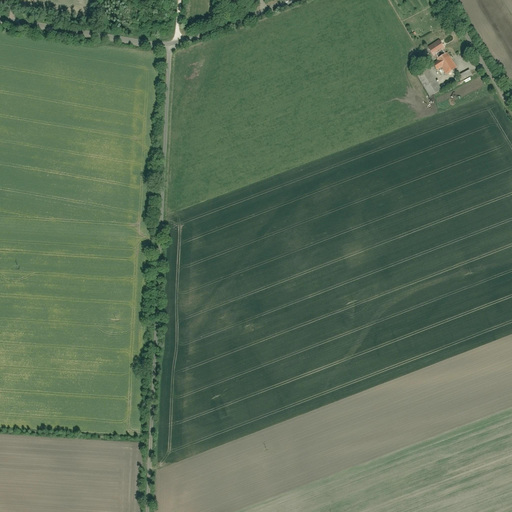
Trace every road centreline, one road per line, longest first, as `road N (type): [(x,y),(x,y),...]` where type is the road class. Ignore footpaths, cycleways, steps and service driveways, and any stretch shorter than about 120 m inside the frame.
road 1 (residential): [(146,511),(174,43)]
road 2 (residential): [(174,43),(0,23)]
road 3 (unclassified): [(511,109),(447,0)]
road 4 (residential): [(291,0),(174,43)]
